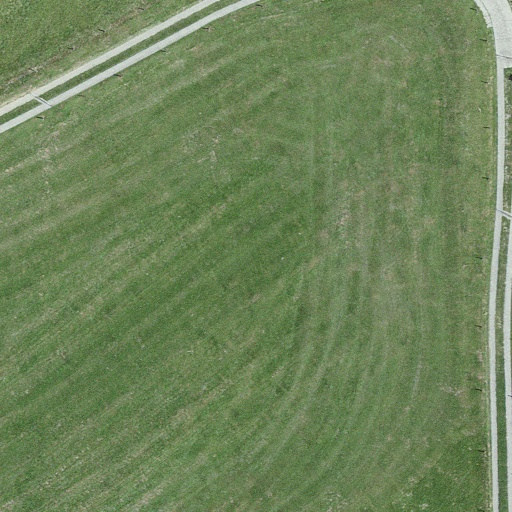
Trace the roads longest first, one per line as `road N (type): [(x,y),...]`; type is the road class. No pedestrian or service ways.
road 1 (track): [(502,511),(511,68),(508,31),(494,0)]
road 2 (track): [(254,0),(0,123)]
